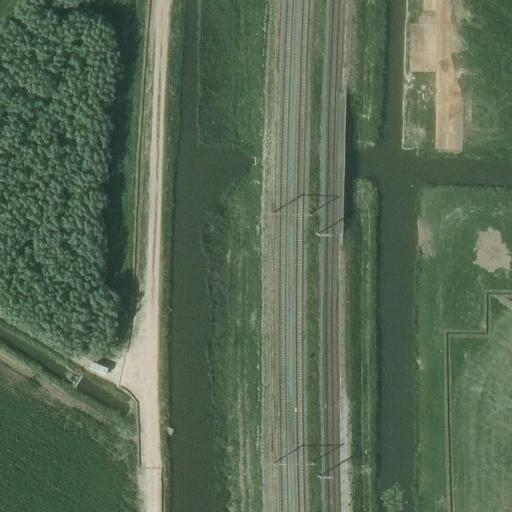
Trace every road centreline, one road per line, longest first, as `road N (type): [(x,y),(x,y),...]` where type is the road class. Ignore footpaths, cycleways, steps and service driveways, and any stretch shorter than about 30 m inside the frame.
road 1 (track): [(375,511),(369,403),(393,299),(441,256),(460,225),(467,154),(458,96),(393,0)]
road 2 (track): [(156,511),(149,376),(165,0)]
